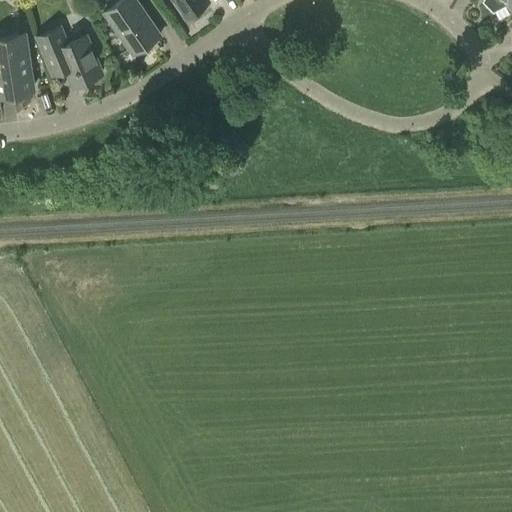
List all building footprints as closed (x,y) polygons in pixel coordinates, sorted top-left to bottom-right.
[(119,0),(103,11),(132,53),(161,33),(137,0),(119,0)] [(173,0),(185,17),(209,1),(208,0),(173,0)] [(511,0),(482,0),(493,11),(506,4),(511,9),(511,0)] [(66,68),(73,84),(102,72),(86,34),(67,42),(60,25),(37,35),(53,73),(66,68)] [(0,36),(0,91),(12,90),(33,87),(27,49),(24,50),(22,33),(0,36)] [(0,93),(0,96),(5,119),(17,116),(12,91),(0,93)]
